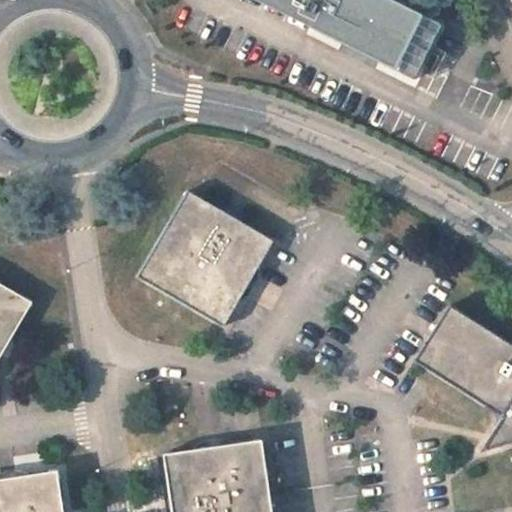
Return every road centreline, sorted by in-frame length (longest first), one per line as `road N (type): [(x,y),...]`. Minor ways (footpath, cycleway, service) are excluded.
road 1 (residential): [(79,228),(107,511)]
road 2 (tertiary): [(501,229),(358,148),(247,111)]
road 3 (tertiary): [(247,111),(136,62)]
